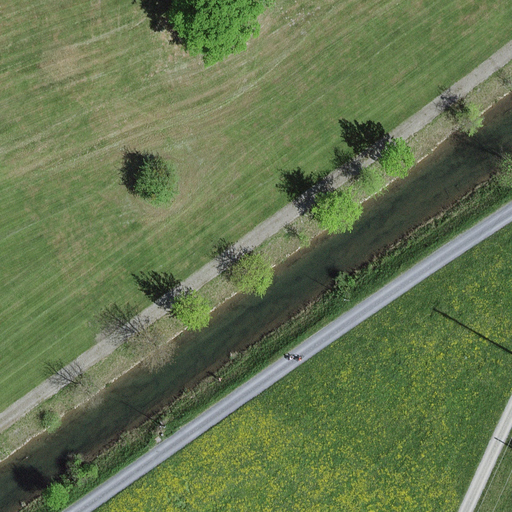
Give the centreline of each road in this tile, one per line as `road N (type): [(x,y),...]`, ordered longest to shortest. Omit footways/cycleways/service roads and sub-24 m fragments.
road 1 (track): [(0,424),(511,49)]
road 2 (track): [(511,213),(80,511)]
